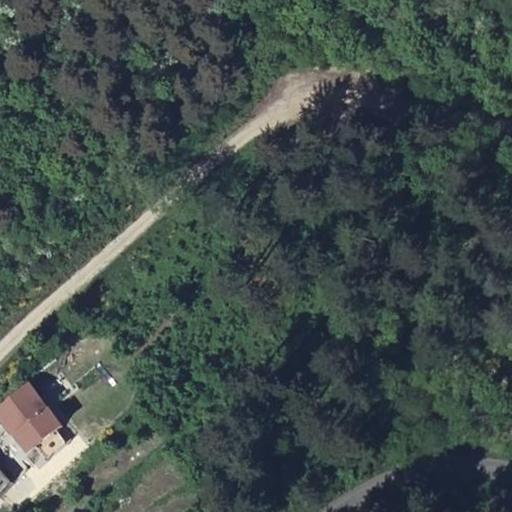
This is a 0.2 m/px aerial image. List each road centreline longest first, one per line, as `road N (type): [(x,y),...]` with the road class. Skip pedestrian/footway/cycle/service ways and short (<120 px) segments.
road 1 (unclassified): [(511,128),(358,100),(305,104),(122,225),(0,351)]
road 2 (secondary): [(511,472),(431,472),(346,511)]
